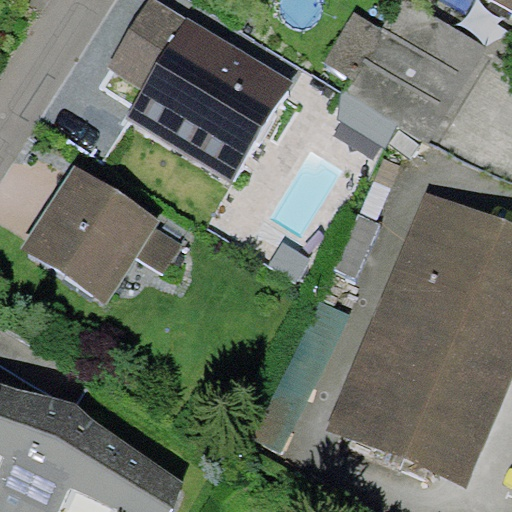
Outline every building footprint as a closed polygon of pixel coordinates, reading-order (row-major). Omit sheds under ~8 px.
[(484,55),(392,0),(383,0),(368,26),(352,16),(321,66),(350,83),(340,101),(425,153),(484,55)] [(511,0),(485,0),(511,15),(511,0)] [(293,92),(188,28),(132,119),(237,183),(293,92)] [(108,306),(157,234),(80,182),(30,253),(108,306)] [(471,490),(511,387),(511,242),(421,206),(330,434),(471,490)] [(70,408),(0,390),(0,511),(164,511),(178,489),(70,408)]
